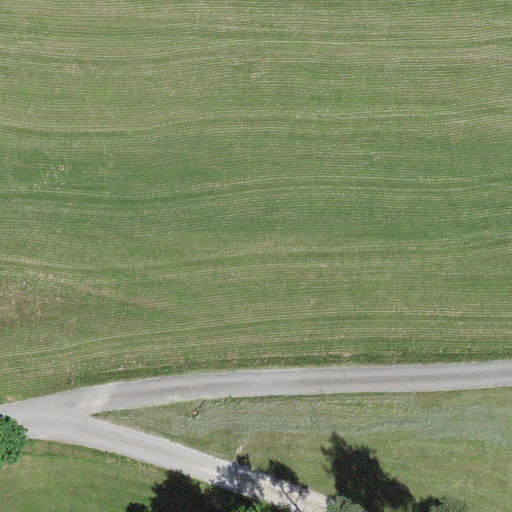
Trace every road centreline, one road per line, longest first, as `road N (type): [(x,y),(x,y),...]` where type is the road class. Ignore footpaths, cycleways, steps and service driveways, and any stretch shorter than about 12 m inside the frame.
road 1 (track): [(0,417),(223,375),(511,369)]
road 2 (track): [(8,414),(216,465),(334,511)]
